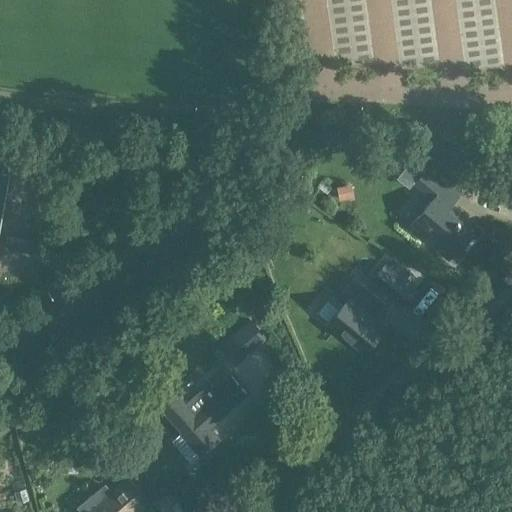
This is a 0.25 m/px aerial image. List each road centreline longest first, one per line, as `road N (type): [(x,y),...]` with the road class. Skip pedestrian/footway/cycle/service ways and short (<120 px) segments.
road 1 (residential): [(205,179),(313,90),(511,99)]
road 2 (residential): [(249,511),(511,299)]
